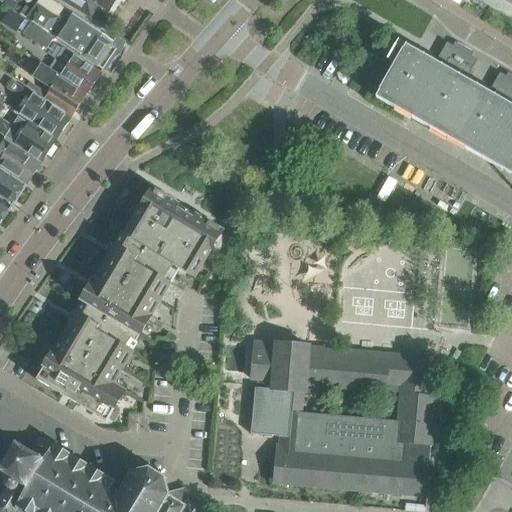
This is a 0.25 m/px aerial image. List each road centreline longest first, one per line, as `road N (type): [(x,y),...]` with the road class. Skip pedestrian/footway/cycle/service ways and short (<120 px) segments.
road 1 (residential): [(0,300),(97,169),(219,30)]
road 2 (residential): [(511,205),(219,30)]
